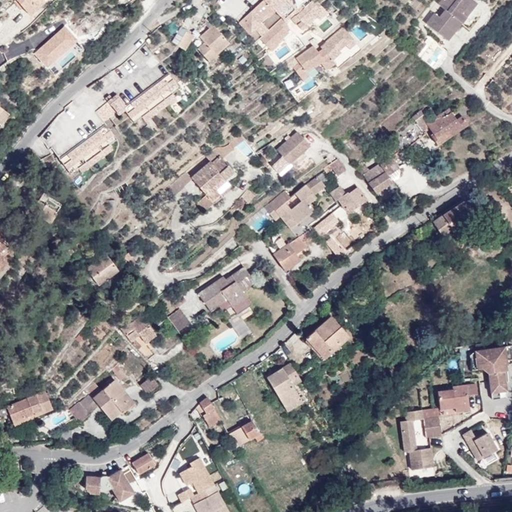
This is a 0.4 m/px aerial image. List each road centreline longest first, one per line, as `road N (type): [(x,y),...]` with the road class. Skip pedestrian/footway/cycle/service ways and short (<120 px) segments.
road 1 (residential): [(178,410),(272,342),(368,247),(511,158)]
road 2 (residential): [(0,174),(56,105),(164,0)]
road 3 (unclassified): [(360,511),(511,489)]
road 4 (residential): [(41,451),(98,459),(178,410)]
road 5 (unknown): [(392,232),(334,152),(294,174)]
